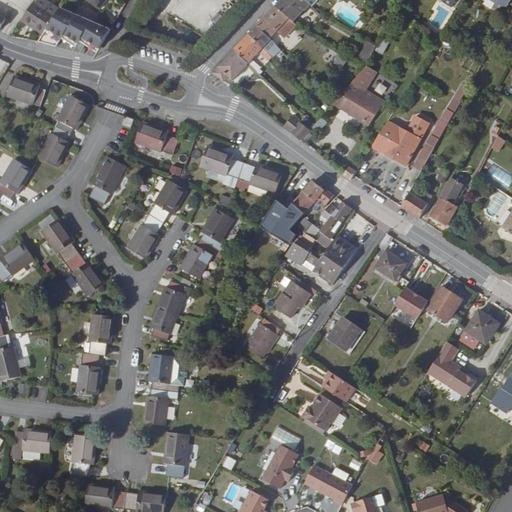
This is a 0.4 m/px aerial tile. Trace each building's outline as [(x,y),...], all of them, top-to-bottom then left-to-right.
[(33,27),(32,29),(42,36),(60,8),(47,0),(35,0),(34,2),(22,19),(33,27)] [(85,0),(99,10),(107,0),(85,0)] [(282,0),(276,6),(293,21),(304,9),(305,10),(309,3),(305,0),(304,2),(301,0),(282,0)] [(492,0),(497,3),(495,7),(504,13),(511,0),(492,0)] [(276,6),(257,25),(270,38),(277,32),(285,39),(298,24),(293,21),(276,6)] [(38,42),(56,47),(62,38),(65,35),(78,44),(79,42),(82,38),(93,45),(94,43),(101,47),(111,29),(92,21),(78,15),(77,14),(61,8),(60,8),(42,36),(38,42)] [(81,8),(78,15),(92,21),(95,14),(81,8)] [(21,21),(32,29),(33,27),(22,19),(21,21)] [(249,34),(272,58),(273,59),(282,51),(270,38),(257,25),(249,34)] [(249,34),(235,49),(250,63),(259,71),(263,67),(253,59),(259,53),(268,61),(272,58),(249,34)] [(65,35),(62,38),(76,48),(78,44),(65,35)] [(82,38),(79,42),(91,49),(93,45),(82,38)] [(383,54),(389,43),(381,39),(376,50),(383,54)] [(364,56),(371,60),(376,50),(377,46),(371,43),(364,56)] [(250,63),(235,49),(213,73),(224,82),(229,77),(233,82),(250,63)] [(285,55),(282,51),(273,59),(276,62),(285,55)] [(348,61),(338,54),(332,62),(342,69),(348,61)] [(352,83),(347,88),(334,103),(341,108),(369,125),(384,102),(370,93),(363,89),(373,73),(365,68),(363,70),(352,83)] [(33,106),(34,104),(41,107),(46,90),(39,88),(41,84),(14,75),(7,96),(33,106)] [(382,83),(373,84),(375,93),(384,91),(382,83)] [(470,87),(462,83),(454,98),(461,102),(470,87)] [(52,133),(51,133),(38,158),(57,168),(71,143),(68,142),(74,129),(77,130),(90,106),(70,95),(57,120),(59,121),(52,133)] [(110,114),(124,120),(125,116),(127,117),(127,115),(113,109),(98,104),(96,109),(110,114)] [(294,114),(283,127),(291,133),(301,141),(314,126),(315,124),(306,116),(302,121),(294,114)] [(135,119),(127,117),(125,116),(124,120),(121,125),(131,129),(135,119)] [(421,139),(409,132),(388,121),(372,147),(407,166),(421,139)] [(162,153),(162,151),(174,155),(179,139),(168,135),(169,131),(143,122),(135,143),(162,153)] [(411,128),(409,132),(421,139),(425,133),(414,127),(411,128)] [(414,167),(422,171),(440,139),(432,135),(414,167)] [(505,140),(499,136),(493,147),(499,151),(505,140)] [(227,176),(227,175),(249,183),(249,184),(275,194),(283,173),(257,163),(255,167),(233,159),(234,155),(208,145),(200,167),(227,176)] [(127,166),(107,155),(92,184),(95,186),(90,197),(105,205),(110,194),(112,195),(127,166)] [(16,192),(19,194),(33,171),(14,159),(0,182),(0,191),(12,199),(16,192)] [(440,182),(449,168),(441,163),(432,177),(440,182)] [(180,176),(182,169),(171,166),(169,173),(180,176)] [(351,180),(356,172),(350,167),(345,175),(351,180)] [(430,215),(448,226),(458,208),(452,204),(463,185),(452,178),(430,215)] [(161,235),(158,234),(170,213),(173,215),(188,191),(169,180),(154,203),(155,204),(143,225),(141,224),(127,248),(147,259),(161,235)] [(304,191),(316,202),(320,206),(324,209),(334,195),(325,189),(324,190),(313,181),(304,191)] [(154,201),(158,192),(152,190),(148,199),(154,201)] [(420,198),(411,213),(420,219),(433,196),(424,190),(420,198)] [(294,203),(305,213),(311,206),(316,202),(304,191),(294,203)] [(401,207),(411,213),(420,198),(410,191),(401,207)] [(223,195),(220,202),(228,205),(231,197),(223,195)] [(280,218),(286,224),(291,228),(298,220),(305,213),(294,203),(288,209),(278,201),(272,210),(272,209),(262,224),(273,231),(277,223),(280,218)] [(326,211),(342,223),(352,209),(343,201),(337,208),(331,204),(326,211)] [(316,202),(311,206),(315,210),(320,206),(316,202)] [(221,243),(235,220),(216,208),(201,231),(205,234),(197,246),(194,244),(180,268),(199,279),(213,255),(221,260),(228,248),(221,243)] [(342,223),(326,211),(322,215),(328,220),(320,230),(323,233),(318,241),(328,249),(334,241),(331,239),(342,223)] [(511,212),(502,228),(511,234),(511,212)] [(87,263),(73,244),(75,242),(59,219),(55,222),(50,215),(38,224),(43,230),(41,232),(57,254),(59,253),(73,273),(71,274),(88,297),(106,284),(90,261),(87,263)] [(283,228),(286,224),(280,218),(277,223),(283,228)] [(306,232),(312,224),(305,219),(299,227),(304,230),(306,232)] [(320,230),(312,224),(306,232),(314,238),(320,230)] [(305,233),(303,237),(314,243),(316,240),(305,233)] [(387,233),(378,247),(385,251),(394,238),(387,233)] [(300,235),(295,243),(310,252),(315,244),(314,243),(303,237),(300,235)] [(317,265),(314,270),(334,284),(356,251),(336,238),(334,241),(328,249),(323,257),(312,250),(311,252),(310,252),(295,243),(287,255),(303,265),(307,258),(317,265)] [(0,279),(2,283),(12,275),(13,276),(35,260),(22,241),(0,257),(0,259),(2,262),(0,262),(0,279)] [(396,281),(399,277),(407,264),(387,250),(376,268),(396,281)] [(303,301),(306,303),(312,294),(292,280),(274,306),(291,319),(299,308),(303,301)] [(185,294),(187,287),(171,281),(169,288),(164,287),(150,327),(154,329),(151,336),(167,341),(170,334),(171,335),(186,294),(185,294)] [(463,300),(442,286),(427,309),(448,323),(463,300)] [(393,307),(403,312),(400,316),(415,324),(427,299),(403,288),(393,307)] [(462,306),(455,316),(462,320),(468,310),(462,306)] [(500,324),(479,310),(460,340),(475,350),(480,341),(486,345),(500,324)] [(9,335),(4,336),(2,324),(3,324),(0,311),(0,382),(22,377),(14,346),(12,346),(9,335)] [(90,342),(89,354),(83,353),(81,365),(80,365),(77,393),(99,396),(102,368),(99,367),(100,356),(106,356),(108,344),(111,345),(115,317),(92,314),(89,342),(90,342)] [(347,352),(362,329),(344,317),(328,339),(347,352)] [(275,341),(276,342),(280,336),(261,323),(244,347),(262,360),(267,353),(275,341)] [(269,353),(276,342),(275,341),(267,353),(269,353)] [(459,349),(448,342),(428,373),(466,397),(476,381),(460,370),(462,367),(452,361),(459,349)] [(179,394),(180,386),(171,384),(174,357),(152,354),(149,382),(153,382),(151,396),(147,396),(144,424),(166,426),(169,399),(178,400),(179,394)] [(187,361),(174,359),(171,384),(180,386),(184,386),(185,378),(187,378),(188,368),(186,368),(187,361)] [(462,367),(460,370),(476,381),(478,378),(462,367)] [(324,378),(327,380),(332,373),(329,371),(324,378)] [(344,380),(332,373),(327,380),(323,387),(346,402),(355,388),(344,380)] [(511,373),(503,387),(511,393),(511,373)] [(307,420),(326,432),(331,424),(334,423),(343,410),(321,396),(314,405),(317,407),(314,411),(310,408),(303,418),(307,420)] [(15,444),(14,459),(21,459),(22,451),(50,454),(53,432),(25,428),(25,432),(17,432),(15,444)] [(185,466),(186,467),(190,435),(168,432),(164,464),(168,464),(166,477),(183,479),(185,466)] [(94,465),(98,438),(76,435),(72,462),(74,463),(73,475),(72,482),(80,484),(81,476),(89,477),(90,465),(94,465)] [(7,458),(14,459),(15,444),(9,443),(7,458)] [(289,481),(294,473),(290,471),(292,467),(299,454),(281,445),(262,479),(280,489),(285,481),(286,480),(289,481)] [(222,466),(231,471),(236,461),(227,456),(222,466)] [(305,484),(316,490),(336,500),(335,502),(342,506),(353,485),(326,471),(315,465),(305,484)] [(115,491),(116,487),(88,484),(85,506),(113,509),(113,508),(136,511),(164,511),(167,494),(139,490),(139,494),(115,491)] [(263,511),(264,510),(269,500),(252,490),(240,511),(263,511)] [(450,494),(415,501),(416,511),(463,511),(462,503),(452,505),(450,494)] [(353,511),(378,511),(377,507),(376,507),(373,497),(351,504),(353,511)]
